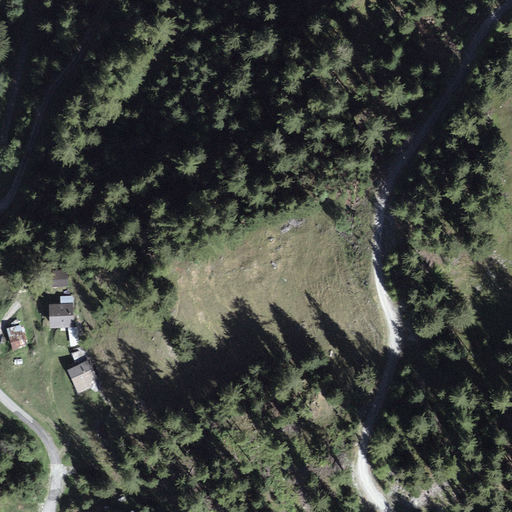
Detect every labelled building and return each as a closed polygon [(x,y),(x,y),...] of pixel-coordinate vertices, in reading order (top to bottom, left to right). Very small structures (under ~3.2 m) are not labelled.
[(54,284),(67,285),(68,267),(55,267),(54,284)] [(72,305),(51,306),(52,330),(74,329),(72,305)] [(19,326),(8,330),(16,352),(27,349),(19,326)] [(81,352),(72,355),(75,365),(84,362),(81,352)] [(89,362),(70,371),(79,392),(98,384),(89,362)]
